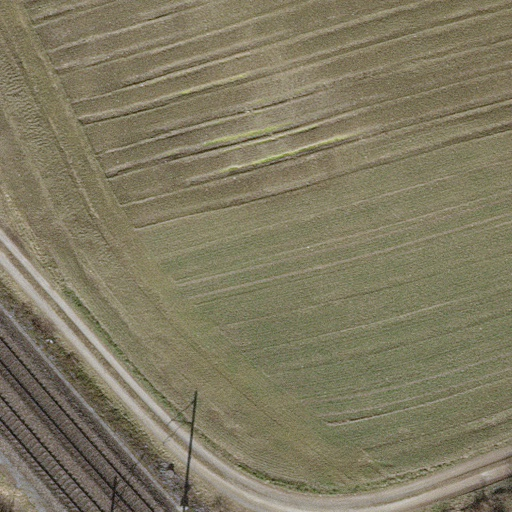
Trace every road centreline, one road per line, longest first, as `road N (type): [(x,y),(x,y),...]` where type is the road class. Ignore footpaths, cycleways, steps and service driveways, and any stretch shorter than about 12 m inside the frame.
road 1 (track): [(0,256),(203,467),(282,511)]
road 2 (track): [(375,511),(511,464)]
